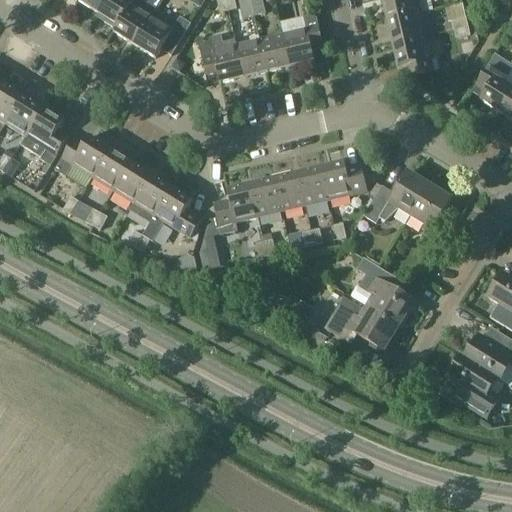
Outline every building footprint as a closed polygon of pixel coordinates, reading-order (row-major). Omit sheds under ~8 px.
[(77,0),(76,3),(97,16),(106,0),(77,0)] [(135,1),(135,0),(106,0),(97,16),(117,28),(130,6),(133,4),(135,1)] [(134,48),(152,20),(156,13),(135,0),(135,1),(133,4),(130,6),(117,28),(113,34),(134,48)] [(219,16),(228,14),(224,0),(221,0),(216,1),(219,16)] [(224,0),(228,14),(236,12),(233,0),(224,0)] [(237,0),(242,21),(254,18),(250,0),(237,0)] [(250,0),(254,18),(265,16),(261,0),(250,0)] [(381,0),(387,22),(419,15),(432,12),(430,2),(417,5),(416,0),(381,0)] [(152,20),(134,48),(154,61),(161,51),(171,58),(191,27),(180,20),(172,33),(164,28),(169,21),(156,13),(152,20)] [(392,46),(425,38),(419,15),(387,22),(392,46)] [(282,37),(290,70),(314,64),(312,53),(323,51),(315,16),(302,20),(305,32),(282,37)] [(446,33),(455,31),(467,28),(466,21),(444,26),(446,33)] [(467,28),(455,31),(457,41),(470,38),(467,28)] [(209,45),(198,47),(207,89),(244,81),(236,48),(235,42),(223,45),(221,37),(208,40),(209,45)] [(267,75),(290,70),(282,37),(260,42),(267,75)] [(425,38),(392,46),(398,70),(402,69),(404,80),(439,72),(438,69),(436,60),(431,61),(425,38)] [(244,81),(267,75),(260,42),(236,48),(244,81)] [(480,103),(501,115),(511,97),(511,83),(508,80),(511,72),(511,65),(495,56),(475,88),(485,94),(480,103)] [(447,57),(436,60),(438,69),(449,66),(447,57)] [(177,61),(172,70),(179,74),(180,75),(186,66),(177,61)] [(0,123),(5,127),(23,98),(2,85),(0,88),(0,123)] [(511,122),(511,97),(501,115),(511,122)] [(24,139),(42,110),(23,98),(5,127),(24,139)] [(63,124),(42,110),(24,139),(20,146),(41,159),(40,161),(51,168),(69,139),(58,132),(63,124)] [(92,180),(110,152),(89,139),(84,147),(75,141),(56,171),(65,177),(72,167),(73,167),(92,180)] [(14,156),(7,152),(0,163),(0,172),(2,174),(14,156)] [(113,193),(130,165),(110,152),(92,180),(113,193)] [(133,206),(151,178),(130,165),(113,193),(133,206)] [(320,170),(327,203),(368,194),(362,167),(346,171),(344,165),(320,170)] [(304,209),(327,203),(320,170),(296,176),(304,209)] [(409,218),(428,187),(407,174),(393,196),(382,189),(363,220),(374,226),(378,220),(385,225),(400,212),(409,218)] [(281,214),(304,209),(296,176),(273,182),(281,214)] [(153,218),(171,191),(151,178),(133,206),(129,213),(149,226),(153,218)] [(258,220),(281,214),(273,182),(251,187),(258,220)] [(375,185),(368,197),(375,201),(382,189),(375,185)] [(235,225),(258,220),(251,187),(226,193),(228,203),(213,207),(216,221),(206,224),(210,240),(220,238),(220,239),(238,235),(235,225)] [(450,201),(428,187),(409,218),(424,227),(422,230),(429,235),(423,245),(435,252),(457,217),(445,210),(450,201)] [(171,191),(153,218),(149,226),(141,238),(133,251),(142,255),(149,243),(152,244),(164,225),(196,245),(200,231),(197,229),(203,220),(187,211),(192,204),(171,191)] [(70,200),(64,211),(70,215),(77,203),(70,200)] [(85,224),(91,227),(99,215),(92,211),(85,224)] [(99,215),(91,227),(100,232),(107,220),(99,215)] [(337,243),(346,241),(343,226),(333,228),(337,243)] [(358,230),(353,241),(366,247),(371,236),(358,230)] [(319,232),(310,234),(314,247),(322,245),(319,232)] [(133,251),(141,238),(134,234),(126,247),(133,251)] [(305,250),(314,247),(310,234),(302,236),(305,250)] [(264,245),(268,260),(276,258),(272,243),(264,245)] [(259,262),(268,260),(264,245),(255,247),(259,262)] [(366,309),(397,329),(412,305),(397,296),(402,287),(364,263),(357,273),(366,279),(359,291),(372,300),(366,309)] [(511,282),(502,276),(487,300),(499,308),(491,320),(511,332),(511,282)] [(383,352),(397,329),(366,309),(347,297),(339,309),(353,318),(346,330),(352,333),(357,336),(383,352)] [(351,347),(357,336),(352,333),(346,330),(353,318),(339,309),(325,331),(351,347)] [(497,380),(496,381),(500,383),(510,367),(511,368),(511,343),(492,331),(485,341),(477,336),(463,360),(462,360),(497,380)] [(462,360),(463,360),(460,358),(445,383),(447,384),(439,398),(460,410),(462,408),(485,422),(498,401),(488,395),(496,381),(497,380),(462,360)]
